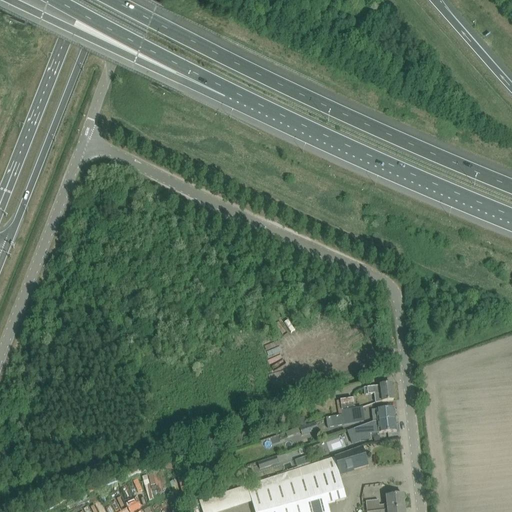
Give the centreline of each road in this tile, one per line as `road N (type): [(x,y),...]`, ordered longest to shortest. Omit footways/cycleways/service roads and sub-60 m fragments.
road 1 (unclassified): [(83,138),(389,285),(398,303),(419,511)]
road 2 (motorway): [(511,186),(321,104),(112,0)]
road 3 (motorway): [(228,90),(511,216)]
road 4 (secondary): [(4,249),(102,0)]
road 5 (motorway): [(9,0),(228,90)]
road 6 (unclassified): [(0,351),(83,138)]
road 7 (secondary): [(79,0),(0,202)]
road 8 (motorway): [(55,0),(228,90)]
road 9 (unclassified): [(83,138),(136,0)]
